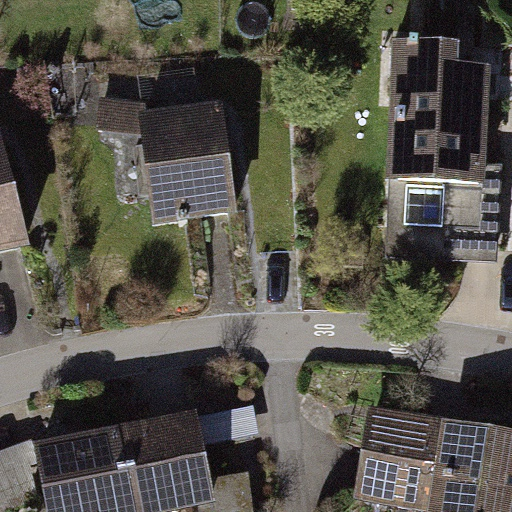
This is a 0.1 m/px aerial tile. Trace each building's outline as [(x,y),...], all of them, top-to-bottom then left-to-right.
[(431,0),(429,46),(391,44),(380,266),(500,272),(505,168),(487,167),(491,73),(455,71),(458,0),(431,0)] [(237,216),(221,101),(142,112),(158,228),(237,216)] [(0,260),(27,253),(0,146),(0,260)] [(511,511),(511,433),(368,410),(353,502),(413,511),(511,511)] [(196,417),(35,449),(31,442),(0,454),(0,511),(11,511),(44,500),(45,511),(253,511),(249,476),(209,483),(196,417)]
